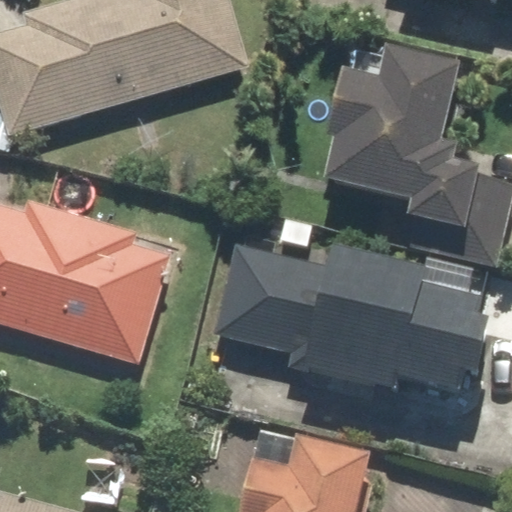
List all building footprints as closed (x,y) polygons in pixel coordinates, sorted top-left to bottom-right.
[(251,75),(228,0),(102,0),(25,24),(29,37),(0,46),(0,115),(11,149),(251,75)] [(511,0),(398,0),(494,24),(498,8),(511,11),(511,0)] [(511,191),(439,175),(459,89),(380,71),(373,103),(344,96),(320,203),(411,224),(403,260),(493,280),(511,195),(511,191)] [(0,213),(0,334),(140,374),(171,262),(0,213)] [(459,393),(476,396),(487,346),(472,342),(478,316),(233,261),(214,347),(303,367),(297,392),(389,413),(392,399),(455,413),(459,393)] [(356,511),(367,466),(284,447),(275,486),(253,481),(246,511),(356,511)] [(0,511),(32,511),(0,503),(0,511)]
